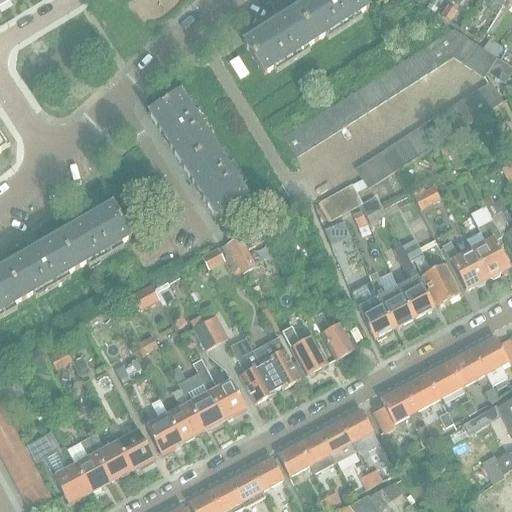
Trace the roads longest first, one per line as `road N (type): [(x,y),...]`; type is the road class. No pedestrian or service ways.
road 1 (residential): [(511,311),(134,511)]
road 2 (residential): [(52,155),(225,0)]
